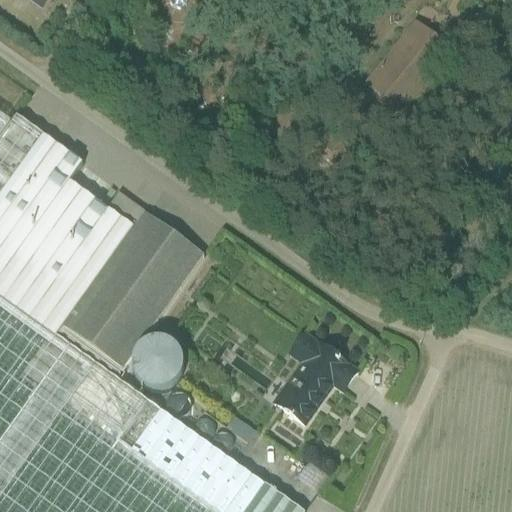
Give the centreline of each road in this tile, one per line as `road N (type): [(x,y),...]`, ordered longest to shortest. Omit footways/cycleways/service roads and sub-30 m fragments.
road 1 (unclassified): [(453,333),(408,328),(359,308),(0,54)]
road 2 (unclassified): [(453,333),(372,511)]
